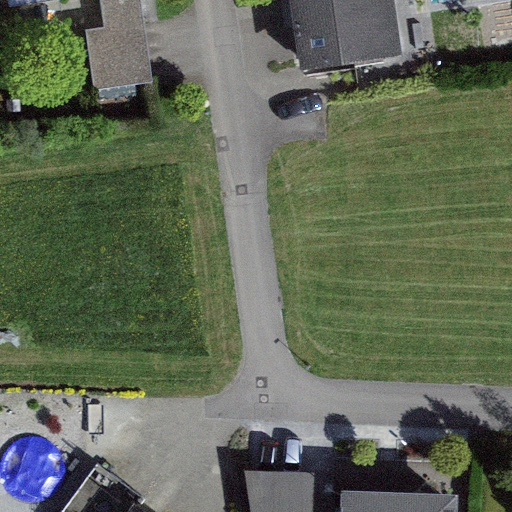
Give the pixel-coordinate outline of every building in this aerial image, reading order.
[(291,0),(301,67),(380,56),(375,19),(387,17),(384,0),(291,0)] [(146,82),(139,25),(86,32),(94,89),(146,82)] [(133,511),(142,501),(93,465),(59,511),(133,511)] [(329,511),(331,481),(264,478),(262,511),(329,511)] [(445,511),(446,504),(345,500),(345,511),(445,511)]
